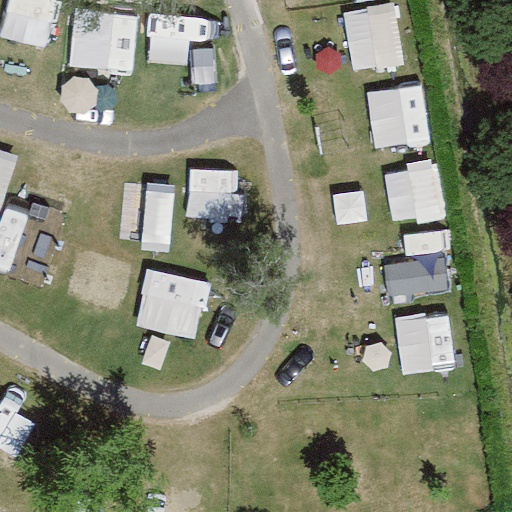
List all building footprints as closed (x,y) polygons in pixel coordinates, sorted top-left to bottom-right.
[(397,0),(368,0),(347,2),(353,61),(404,56),(397,0)] [(422,82),(368,89),(375,146),(430,139),(422,82)] [(0,183),(9,150),(0,147),(0,183)] [(432,163),(388,170),(396,220),(440,214),(432,163)] [(401,276),(442,280),(446,243),(405,239),(401,276)] [(65,294),(123,305),(132,258),(75,246),(65,294)] [(200,332),(213,275),(150,262),(138,319),(200,332)]
